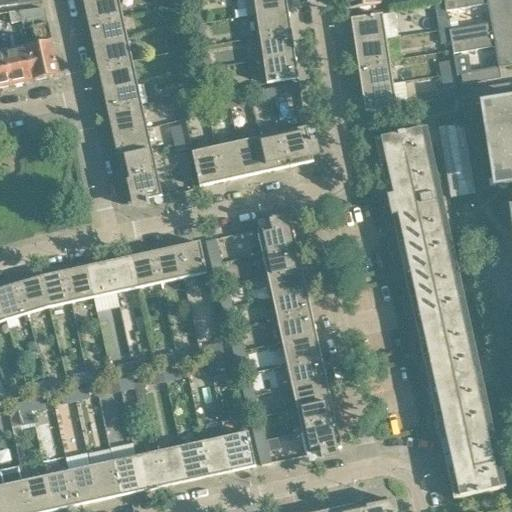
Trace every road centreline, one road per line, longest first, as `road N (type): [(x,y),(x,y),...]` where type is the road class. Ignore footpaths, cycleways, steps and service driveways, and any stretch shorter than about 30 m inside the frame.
road 1 (residential): [(371,469),(314,189)]
road 2 (residential): [(114,236),(314,189)]
road 3 (residential): [(314,189),(338,174),(344,149),(319,0)]
road 4 (residential): [(371,469),(175,511)]
road 5 (residential): [(114,236),(81,95)]
